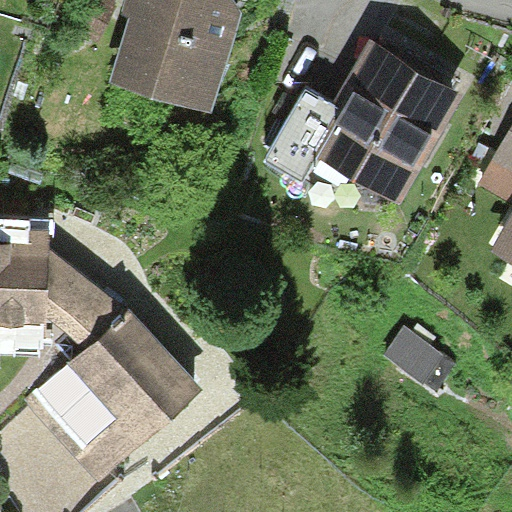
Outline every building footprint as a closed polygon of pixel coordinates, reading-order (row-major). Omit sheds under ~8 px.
[(128,0),(132,1),(113,62),(212,92),(235,19),(240,0),(128,0)] [(466,77),(374,25),(340,84),(308,66),(263,145),(298,165),(316,134),(404,184),(466,77)] [(511,119),(481,175),(511,192),(511,119)] [(511,195),(493,232),(511,242),(511,195)] [(50,212),(0,210),(0,323),(48,324),(48,307),(49,236),(50,212)] [(86,337),(129,295),(49,236),(48,307),(86,337)] [(202,370),(129,295),(86,337),(27,393),(100,468),(202,370)] [(443,342),(407,320),(389,348),(425,371),(443,342)]
